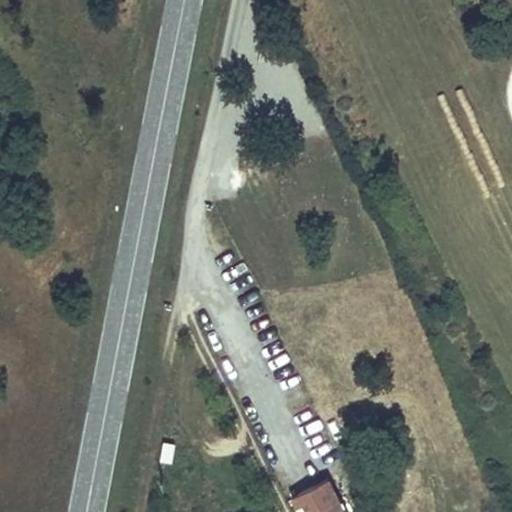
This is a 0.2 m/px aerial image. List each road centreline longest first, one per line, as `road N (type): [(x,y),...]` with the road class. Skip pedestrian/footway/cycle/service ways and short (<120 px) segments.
road 1 (secondary): [(185,0),(87,511)]
road 2 (track): [(246,0),(192,212),(298,445)]
